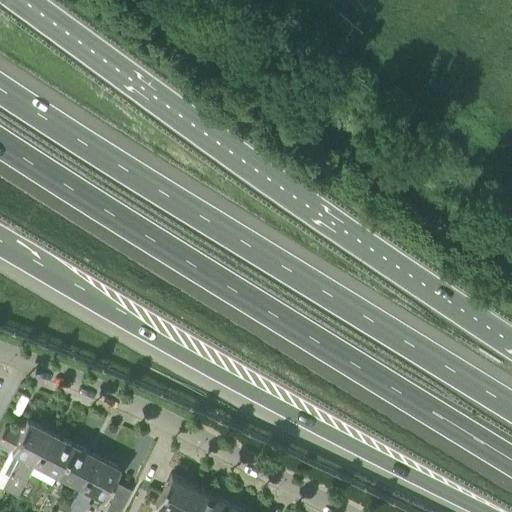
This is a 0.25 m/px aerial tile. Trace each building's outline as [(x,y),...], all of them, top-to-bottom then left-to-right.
[(4,426),(0,433),(0,444),(22,455),(5,488),(18,495),(35,462),(51,431),(27,419),(20,434),(4,426)] [(51,431),(35,462),(57,474),(58,474),(74,443),(51,431)] [(74,443),(58,474),(81,486),(97,455),(74,443)] [(95,493),(104,498),(120,467),(97,455),(81,486),(76,497),(89,503),(95,493)] [(168,511),(167,511),(181,511),(195,485),(170,473),(155,504),(168,511)] [(195,485),(181,511),(210,511),(218,497),(195,485)] [(218,497),(210,511),(239,511),(241,509),(218,497)] [(61,501),(55,511),(67,511),(71,506),(61,501)]
